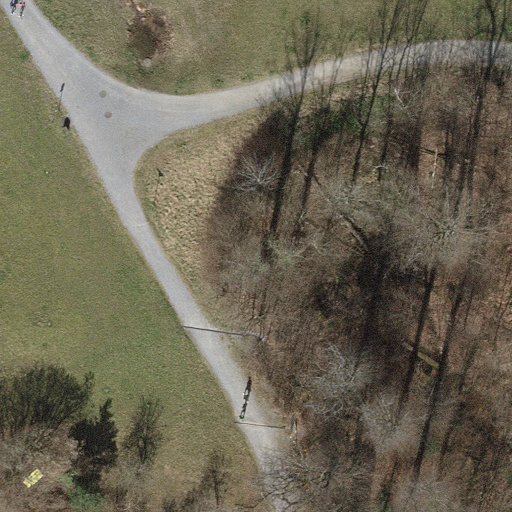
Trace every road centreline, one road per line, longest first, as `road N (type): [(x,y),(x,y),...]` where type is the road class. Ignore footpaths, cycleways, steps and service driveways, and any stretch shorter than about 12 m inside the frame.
road 1 (track): [(511,57),(344,67),(210,110),(91,134)]
road 2 (track): [(91,134),(256,424),(292,511)]
road 3 (track): [(91,134),(21,0)]
